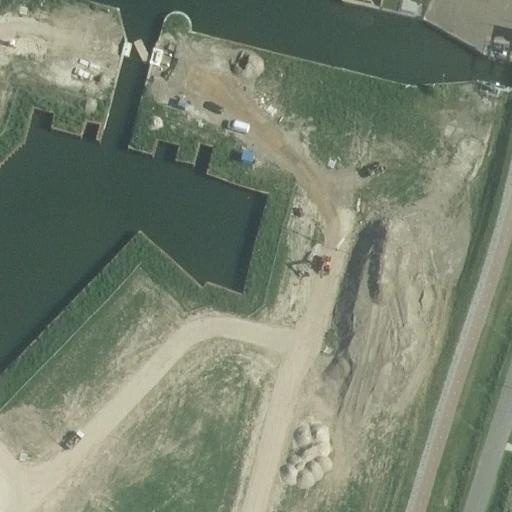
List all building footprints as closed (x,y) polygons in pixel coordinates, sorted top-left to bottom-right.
[(497,46),(495,52),(505,54),(506,48),(497,46)] [(28,47),(27,48),(35,78),(57,84),(64,56),(33,48),(32,47),(31,47),(30,47),(29,47),(28,47)] [(21,51),(0,73),(0,78),(18,96),(35,78),(27,48),(26,48),(25,48),(24,49),(23,50),(22,50),(21,51)] [(57,84),(53,97),(77,103),(88,63),(64,56),(57,84)] [(88,63),(77,103),(102,110),(113,69),(88,63)] [(289,87),(271,149),(351,175),(358,153),(376,157),(396,96),(283,67),(278,83),(289,87)] [(155,80),(144,120),(168,127),(179,86),(155,80)] [(179,86),(168,127),(192,133),(203,93),(179,86)] [(488,87),(486,93),(496,95),(497,89),(488,87)] [(203,93),(192,133),(216,140),(227,99),(203,93)] [(6,95),(0,100),(0,106),(3,109),(11,101),(6,95)] [(245,174),(241,186),(249,188),(252,176),(245,174)] [(252,176),(249,188),(257,190),(260,179),(252,176)] [(260,179),(257,190),(264,192),(268,181),(260,179)] [(268,181),(264,192),(272,195),(275,183),(268,181)] [(282,207),(275,230),(314,241),(321,217),(282,207)] [(275,230),(269,254),(308,264),(314,241),(275,230)] [(269,254),(263,278),(301,288),(308,264),(269,254)] [(120,259),(114,265),(123,273),(129,268),(120,259)] [(153,270),(135,288),(165,316),(182,298),(153,270)] [(263,278),(256,301),(295,312),(301,288),(263,278)] [(92,288),(87,293),(95,302),(101,296),(92,288)] [(135,288),(118,306),(148,334),(165,316),(135,288)] [(87,293),(81,299),(90,307),(95,302),(87,293)] [(99,325),(82,343),(111,372),(129,354),(99,325)] [(82,343),(64,361),(94,390),(111,372),(82,343)] [(38,344),(33,349),(41,358),(47,352),(38,344)] [(33,349),(27,355),(36,363),(41,358),(33,349)] [(215,363),(206,402),(256,415),(266,376),(215,363)] [(46,381),(29,399),(58,427),(75,409),(46,381)] [(181,396),(179,407),(194,410),(197,400),(181,396)] [(29,399),(19,409),(48,438),(58,427),(29,399)] [(19,409),(1,427),(31,455),(48,438),(19,409)] [(201,421),(194,450),(234,460),(241,432),(201,421)] [(165,434),(163,442),(175,445),(177,437),(165,434)] [(163,442),(162,450),(173,453),(175,445),(163,442)] [(194,450),(186,478),(227,489),(234,460),(194,450)] [(186,478),(179,507),(199,511),(220,511),(227,489),(186,478)] [(149,497),(147,505),(158,508),(160,500),(149,497)]
